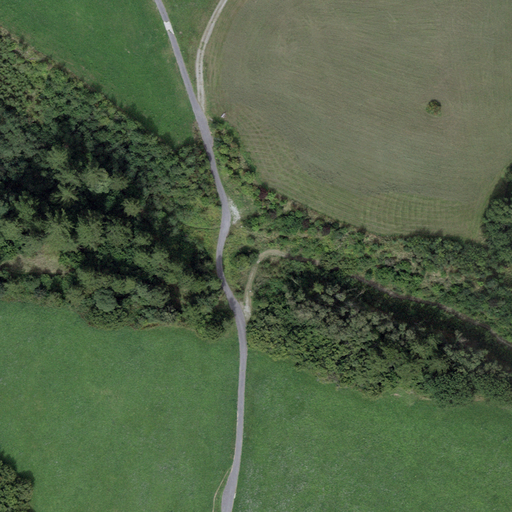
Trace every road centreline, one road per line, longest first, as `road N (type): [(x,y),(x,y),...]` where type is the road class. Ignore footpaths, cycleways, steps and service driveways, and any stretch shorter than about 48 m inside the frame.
road 1 (track): [(237,308),(220,253),(229,214),(202,117)]
road 2 (track): [(239,456),(244,346),(237,308)]
road 3 (track): [(202,117),(158,0)]
